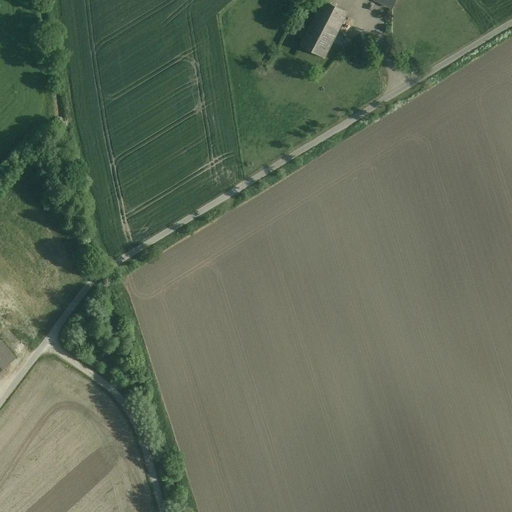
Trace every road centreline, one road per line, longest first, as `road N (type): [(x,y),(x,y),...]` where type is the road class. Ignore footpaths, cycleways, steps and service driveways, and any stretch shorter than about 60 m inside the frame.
road 1 (unclassified): [(0,402),(107,269),(511,23)]
road 2 (track): [(45,342),(125,405),(164,511)]
